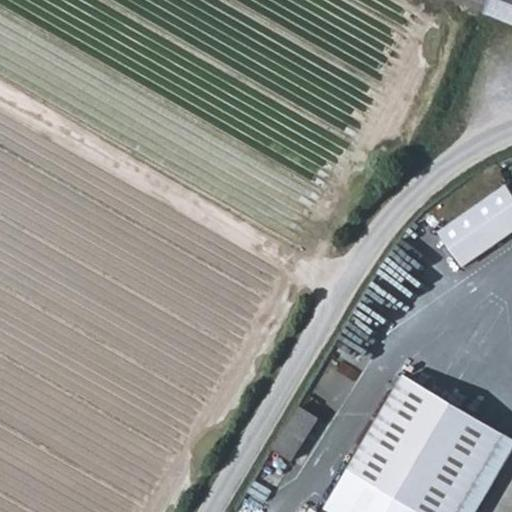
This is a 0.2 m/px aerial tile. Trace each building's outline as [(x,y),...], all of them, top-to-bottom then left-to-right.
[(511,0),(461,0),(511,19),(511,0)] [(511,223),(511,182),(511,181),(462,210),(443,221),(463,254),(511,223)] [(354,459),(439,511),(456,511),(509,428),(412,368),(354,459)] [(304,394),(280,436),(285,440),(297,446),(323,404),(304,394)] [(280,475),(297,446),(285,440),(269,467),(280,475)] [(339,511),(318,499),(310,511),(339,511)]
